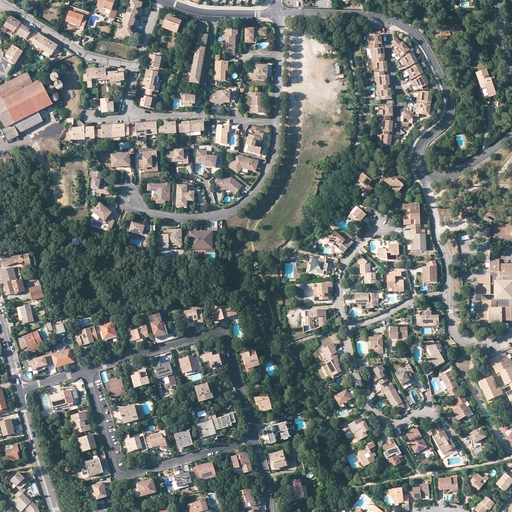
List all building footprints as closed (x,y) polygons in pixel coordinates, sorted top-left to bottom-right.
[(99,0),(99,3),(105,5),(104,8),(111,11),(112,11),(113,8),(115,0),(99,0)] [(133,5),(131,9),(142,13),(143,10),(141,9),(139,9),(139,7),(141,8),(143,4),(139,2),(139,1),(136,0),(132,0),(131,4),(133,5)] [(118,10),(113,8),(112,11),(111,11),(108,18),(114,20),(116,17),(117,11),(118,10)] [(142,13),(131,9),(129,9),(128,12),(127,15),(135,17),(136,14),(137,15),(141,16),(142,13)] [(84,28),(86,22),(83,21),(84,17),(69,12),(66,22),(84,28)] [(126,17),(125,20),(138,24),(139,21),(135,20),(134,20),(135,17),(127,15),(126,17)] [(11,16),(5,26),(8,28),(15,32),(16,31),(19,33),(23,26),(24,24),(11,16)] [(181,21),(168,16),(164,27),(177,32),(181,21)] [(138,24),(125,20),(125,23),(124,26),(125,26),(131,28),(132,26),(133,26),(137,27),(138,24)] [(441,38),(447,36),(459,35),(459,33),(463,32),(461,24),(457,25),(457,26),(454,26),(454,25),(449,26),(449,25),(445,26),(445,27),(440,28),(441,35),(436,35),(438,44),(443,43),(442,41),(441,38)] [(30,30),(23,26),(19,33),(18,34),(26,39),(27,38),(30,40),(34,34),(31,32),(31,33),(28,32),(30,30)] [(131,28),(125,26),(124,30),(122,30),(120,38),(126,40),(127,36),(132,38),(133,34),(132,33),(131,33),(131,32),(132,32),(135,33),(137,30),(132,29),(131,28)] [(235,32),(238,33),(238,28),(227,28),(226,37),(223,37),(223,48),(227,49),(227,53),(235,53),(236,35),(235,32)] [(267,29),(246,29),(246,43),(254,43),(254,36),(267,36),(267,29)] [(375,31),(368,32),(369,42),(370,42),(370,46),(377,45),(379,45),(383,45),(382,34),(375,35),(375,31)] [(38,36),(34,34),(30,40),(33,42),(32,44),(42,50),(48,40),(39,34),(38,36)] [(208,35),(199,34),(190,82),(199,84),(208,35)] [(397,37),(391,43),(394,46),(400,40),(397,37)] [(58,46),(48,40),(42,50),(52,56),(53,54),(56,56),(58,54),(60,50),(57,48),(58,46)] [(402,43),(400,40),(394,46),(396,48),(402,43)] [(396,48),(393,52),(397,57),(398,56),(400,59),(405,54),(410,50),(410,49),(404,42),(402,43),(396,48)] [(370,46),(369,46),(370,50),(371,50),(372,56),(373,56),(373,60),(380,59),(385,58),(386,58),(385,48),(383,48),(380,49),(377,49),(377,45),(370,46)] [(23,52),(13,46),(7,55),(11,57),(9,61),(15,65),(23,52)] [(148,66),(151,67),(159,69),(162,57),(161,57),(161,53),(155,52),(154,56),(150,55),(148,66)] [(407,57),(401,60),(404,66),(406,69),(411,66),(418,63),(413,54),(412,54),(407,57)] [(380,59),(373,60),(372,60),(373,63),(374,63),(374,70),(376,70),(376,73),(383,73),(385,72),(388,72),(387,62),(386,62),(385,62),(380,63),(380,59)] [(226,67),(228,67),(228,62),(216,62),(215,80),(225,81),(226,72),(226,67)] [(412,68),(407,71),(410,77),(411,80),(417,77),(424,74),(419,65),(412,68)] [(255,76),(259,76),(267,77),(268,66),(255,66),(255,71),(249,71),(249,79),(255,79),(255,76)] [(158,76),(159,69),(151,67),(150,70),(147,70),(145,79),(155,81),(156,76),(158,76)] [(106,69),(97,70),(97,79),(103,79),(103,81),(111,80),(110,73),(106,73),(106,69)] [(410,77),(407,71),(406,69),(401,71),(405,79),(410,77)] [(92,80),(97,79),(97,70),(87,71),(87,75),(83,75),(84,82),(88,82),(92,82),(92,80)] [(490,80),(487,71),(477,74),(481,85),(479,85),(485,100),(498,96),(494,86),(492,79),(490,80)] [(118,72),(110,73),(111,80),(111,83),(112,83),(122,82),(125,82),(124,73),(120,74),(118,75),(118,72)] [(0,93),(3,100),(0,101),(0,114),(7,127),(3,129),(6,135),(4,136),(7,142),(20,135),(19,134),(14,124),(38,111),(53,104),(41,81),(34,84),(28,73),(11,82),(10,79),(5,81),(5,82),(6,85),(4,86),(3,83),(0,83),(0,93)] [(383,73),(376,73),(375,73),(376,77),(377,83),(378,83),(378,87),(385,86),(389,86),(391,86),(390,75),(385,76),(383,76),(383,73)] [(418,79),(412,82),(417,91),(418,90),(422,88),(429,84),(425,75),(418,79)] [(156,82),(155,81),(145,79),(143,88),(146,89),(145,93),(152,94),(153,91),(155,91),(155,87),(159,88),(160,83),(156,82)] [(385,90),(385,86),(378,87),(377,87),(378,91),(379,97),(380,97),(380,101),(393,99),(392,89),(389,90),(385,90)] [(431,93),(419,91),(418,102),(423,102),(426,102),(431,103),(432,103),(433,93),(431,93)] [(229,100),(229,102),(235,102),(235,94),(229,94),(229,93),(219,92),(213,96),(215,99),(210,101),(213,107),(218,104),(222,102),(221,101),(224,99),(224,100),(229,100)] [(151,98),(152,94),(145,93),(144,96),(145,96),(145,99),(142,99),(141,106),(151,108),(153,100),(153,98),(151,98)] [(251,106),(251,113),(266,114),(266,108),(263,108),(263,97),(261,97),(261,93),(251,93),(251,97),(253,97),(252,106),(251,106)] [(185,96),(185,104),(185,106),(193,106),(193,103),(195,103),(195,105),(199,105),(199,101),(201,101),(202,98),(199,99),(199,98),(196,98),(196,96),(185,96)] [(108,99),(101,100),(102,108),(104,108),(104,113),(114,112),(113,102),(109,103),(108,99)] [(423,104),(417,104),(417,108),(416,113),(416,114),(420,114),(430,115),(431,105),(426,105),(423,104)] [(393,106),(380,107),(380,111),(379,111),(380,121),(381,121),(387,121),(387,117),(391,117),(394,117),(393,106)] [(43,122),(38,111),(14,124),(19,134),(43,122)] [(56,122),(63,118),(59,111),(53,114),(56,122)] [(408,112),(404,112),(403,125),(409,126),(409,123),(413,124),(414,117),(414,113),(411,113),(408,112)] [(165,126),(161,126),(162,134),(165,133),(165,134),(177,133),(177,132),(176,124),(176,121),(165,122),(165,126)] [(198,121),(190,122),(191,132),(201,131),(205,131),(204,122),(200,122),(200,123),(198,123),(198,121)] [(387,121),(381,121),(380,125),(379,135),(386,135),(386,131),(390,132),(393,132),(394,122),(391,122),(387,121)] [(191,132),(190,122),(183,123),(183,124),(180,125),(180,123),(176,124),(177,132),(181,131),(181,133),(191,132)] [(146,135),(145,123),(136,124),(136,128),(132,128),(133,136),(133,140),(138,140),(138,138),(146,137),(146,135)] [(158,134),(162,134),(161,126),(157,126),(157,123),(145,123),(146,135),(158,135),(158,134)] [(125,125),(114,126),(114,137),(121,137),(126,137),(126,136),(130,136),(129,128),(125,128),(125,125)] [(229,126),(217,125),(216,143),(227,144),(227,130),(229,130),(229,126)] [(108,138),(114,137),(114,126),(102,127),(102,130),(99,130),(99,138),(103,137),(103,138),(108,138)] [(99,138),(99,130),(95,130),(94,127),(85,128),(86,138),(91,137),(91,139),(95,139),(95,138),(99,138)] [(86,140),(86,138),(85,128),(73,129),(73,132),(70,133),(66,133),(67,137),(70,137),(70,140),(74,140),(78,140),(86,140)] [(256,142),(258,142),(260,143),(261,138),(262,138),(263,134),(255,132),(254,136),(249,135),(247,145),(249,146),(247,151),(260,155),(261,148),(257,147),(255,147),(256,142)] [(386,135),(379,135),(378,145),(392,146),(391,149),(395,149),(399,149),(400,142),(392,141),(392,139),(392,136),(390,135),(386,135)] [(178,160),(178,162),(184,162),(184,164),(189,164),(188,153),(184,153),(183,149),(175,150),(175,152),(166,152),(166,159),(175,158),(175,160),(178,160)] [(144,168),(147,168),(152,168),(152,169),(158,168),(158,161),(154,162),(154,158),(157,157),(157,151),(149,152),(149,156),(146,156),(146,160),(143,161),(139,161),(140,170),(145,169),(144,168)] [(206,161),(205,163),(205,166),(215,168),(217,157),(206,156),(207,152),(198,151),(196,160),(206,161)] [(121,164),(121,167),(127,166),(126,154),(108,155),(109,165),(121,164)] [(246,160),(245,158),(238,157),(230,167),(238,173),(242,168),(255,171),(258,161),(251,160),(250,161),(246,160)] [(101,193),(102,187),(99,186),(99,184),(102,172),(93,171),(92,179),(93,179),(91,188),(97,189),(96,193),(101,193)] [(392,185),(400,191),(404,186),(403,185),(406,181),(400,176),(398,179),(395,176),(396,175),(391,171),(387,176),(388,177),(385,182),(391,187),(392,185)] [(369,186),(370,184),(373,181),(363,174),(356,185),(364,190),(363,192),(368,196),(373,189),(372,188),(369,186)] [(233,188),(238,192),(242,186),(231,178),(217,180),(218,191),(229,189),(233,188)] [(158,201),(157,204),(162,204),(163,203),(165,203),(165,201),(169,201),(169,190),(167,190),(167,185),(148,185),(148,191),(157,192),(157,195),(153,195),(153,201),(156,201),(158,201)] [(187,207),(187,201),(187,198),(189,197),(194,197),(194,192),(187,191),(187,186),(178,185),(177,206),(187,207)] [(398,194),(400,191),(392,185),(391,187),(394,189),(393,190),(398,194)] [(114,215),(100,203),(93,212),(104,221),(106,218),(110,221),(114,215)] [(411,226),(421,225),(420,204),(403,205),(404,211),(411,210),(411,221),(404,221),(404,226),(411,226)] [(361,222),(365,218),(367,215),(359,209),(353,216),(350,220),(356,225),(355,225),(359,228),(363,223),(361,222)] [(128,220),(123,231),(125,232),(128,231),(130,232),(132,232),(133,234),(137,235),(139,235),(141,236),(145,238),(150,238),(150,233),(152,233),(152,226),(148,226),(148,225),(144,225),(140,224),(139,225),(137,224),(136,223),(132,222),(133,221),(128,220)] [(491,222),(487,226),(494,232),(498,227),(491,222)] [(199,232),(191,232),(191,250),(197,249),(207,249),(213,249),(213,237),(218,237),(218,228),(209,228),(210,232),(205,232),(205,234),(199,234),(199,232)] [(169,235),(165,236),(159,236),(160,249),(169,248),(169,246),(182,245),(182,230),(169,230),(169,231),(169,235)] [(351,244),(335,232),(331,237),(330,236),(329,244),(334,244),(344,253),(351,244)] [(415,245),(416,252),(426,251),(426,235),(421,235),(415,236),(415,245)] [(386,251),(386,249),(379,250),(379,258),(388,258),(388,261),(398,260),(397,255),(400,255),(399,246),(398,245),(389,245),(389,249),(389,251),(386,251)] [(191,255),(208,258),(208,255),(217,255),(217,254),(216,254),(216,249),(213,249),(207,249),(197,249),(191,250),(191,255)] [(29,254),(3,258),(5,263),(8,263),(8,265),(17,263),(19,263),(21,263),(22,262),(24,261),(24,260),(25,260),(26,265),(27,267),(32,266),(29,254)] [(317,275),(317,273),(310,272),(314,257),(311,256),(307,272),(317,275)] [(325,270),(326,264),(327,259),(314,257),(310,272),(317,273),(326,275),(327,271),(325,270)] [(363,285),(376,284),(376,280),(376,274),(371,274),(370,265),(368,265),(368,263),(363,258),(359,263),(361,265),(361,275),(365,274),(365,281),(363,281),(363,285)] [(500,261),(490,261),(490,276),(480,276),(480,285),(478,285),(478,295),(495,295),(495,299),(497,299),(497,301),(478,301),(478,320),(489,320),(489,322),(503,322),(503,320),(503,318),(511,318),(511,299),(511,298),(511,265),(500,265),(500,263),(500,261)] [(424,283),(437,283),(437,266),(431,266),(431,268),(424,268),(424,283)] [(14,268),(1,271),(4,280),(0,280),(0,284),(4,284),(12,282),(23,280),(22,277),(20,272),(19,267),(14,269),(14,268)] [(396,281),(396,280),(396,277),(402,277),(402,273),(389,273),(390,277),(388,277),(388,288),(396,288),(396,292),(404,292),(404,281),(398,281),(396,281)] [(23,280),(12,282),(15,294),(25,291),(23,280)] [(12,282),(4,284),(7,296),(15,294),(12,282)] [(320,297),(320,300),(329,299),(328,291),(333,290),(333,283),(318,284),(318,288),(314,288),(315,298),(320,297)] [(42,286),(30,289),(33,301),(45,298),(42,286)] [(369,303),(369,309),(375,309),(375,307),(378,307),(378,294),(356,295),(356,304),(367,303),(369,303)] [(30,304),(20,307),(23,323),(34,321),(30,304)] [(232,317),(231,311),(229,307),(221,309),(221,310),(212,312),(215,323),(224,320),(227,319),(232,317)] [(202,309),(184,311),(186,324),(204,322),(202,309)] [(326,310),(306,311),(307,326),(311,326),(311,329),(311,330),(327,325),(326,310)] [(434,323),(434,326),(439,326),(439,316),(436,316),(432,316),(432,313),(431,312),(419,312),(420,324),(434,323)] [(149,318),(151,324),(162,321),(160,315),(149,318)] [(166,334),(163,325),(162,321),(151,324),(155,339),(161,338),(161,336),(166,334)] [(70,332),(67,323),(64,324),(64,323),(56,325),(59,337),(65,335),(65,333),(66,332),(66,333),(70,332)] [(112,338),(117,337),(113,324),(100,327),(104,341),(112,338)] [(165,324),(163,325),(166,334),(161,336),(161,338),(169,336),(165,324)] [(146,325),(142,327),(142,329),(128,333),(130,343),(137,341),(138,344),(147,341),(146,339),(150,337),(146,325)] [(77,331),(81,346),(99,341),(95,326),(77,331)] [(399,337),(408,337),(407,327),(398,327),(398,328),(390,329),(391,339),(399,339),(399,337)] [(32,333),(38,346),(44,344),(37,330),(32,333)] [(32,351),(39,348),(38,346),(32,333),(23,336),(28,346),(30,345),(31,348),(32,351)] [(379,350),(383,349),(383,335),(378,335),(379,338),(375,338),(370,338),(370,343),(369,343),(369,348),(379,347),(379,350)] [(28,346),(23,336),(18,339),(22,349),(28,346)] [(434,356),(432,357),(429,359),(434,368),(445,363),(440,353),(442,352),(440,348),(442,347),(439,342),(435,344),(433,342),(426,342),(427,346),(428,348),(429,347),(434,356)] [(322,350),(329,362),(337,357),(338,357),(336,353),(337,353),(335,349),(336,348),(334,344),(322,350)] [(70,350),(53,354),(57,366),(73,361),(70,350)] [(256,350),(242,354),(245,365),(246,364),(248,369),(260,365),(256,350)] [(329,362),(322,350),(319,352),(326,363),(329,362)] [(52,366),(54,366),(51,353),(44,355),(44,357),(27,362),(29,367),(31,366),(32,371),(37,370),(37,372),(45,370),(46,368),(45,365),(47,364),(47,366),(52,366)] [(212,353),(199,357),(201,363),(209,361),(211,368),(222,365),(219,355),(213,357),(212,353)] [(494,360),(491,361),(497,375),(500,374),(506,387),(509,385),(511,387),(511,390),(511,391),(507,394),(511,404),(511,367),(509,361),(506,354),(494,360)] [(190,357),(179,360),(183,373),(197,369),(198,372),(203,370),(201,363),(199,357),(190,359),(190,357)] [(339,361),(337,357),(326,363),(333,377),(342,372),(339,366),(340,365),(338,362),(339,361)] [(160,362),(154,364),(158,378),(173,374),(169,362),(160,365),(160,362)] [(383,372),(385,371),(383,366),(379,368),(377,364),(368,369),(370,373),(371,372),(374,371),(377,376),(374,377),(373,378),(376,383),(379,381),(381,386),(389,381),(386,377),(385,377),(383,372)] [(410,380),(411,382),(414,380),(411,375),(414,373),(409,364),(406,366),(409,371),(397,377),(403,386),(407,384),(407,382),(410,380)] [(135,375),(131,376),(135,388),(150,383),(146,368),(138,371),(139,372),(135,373),(135,375)] [(446,384),(448,388),(454,399),(456,398),(462,395),(459,390),(461,389),(450,371),(441,376),(446,384)] [(493,377),(479,383),(489,405),(499,400),(498,398),(504,395),(502,391),(501,389),(499,390),(493,377)] [(117,380),(110,382),(107,383),(111,397),(126,393),(122,378),(117,380)] [(398,404),(402,402),(392,384),(381,390),(384,395),(386,394),(390,401),(391,400),(394,406),(398,404)] [(209,390),(208,385),(195,389),(200,404),(214,400),(212,393),(210,393),(209,390)] [(65,392),(61,393),(50,396),(54,410),(77,404),(76,399),(74,392),(73,388),(65,391),(65,392)] [(346,406),(346,404),(345,402),(351,399),(347,390),(341,393),(335,396),(341,408),(346,406)] [(462,395),(456,398),(461,405),(459,407),(453,410),(459,420),(472,412),(469,406),(467,407),(465,403),(468,401),(463,394),(462,395)] [(269,396),(255,400),(257,404),(258,404),(261,414),(276,410),(273,399),(270,400),(269,396)] [(124,423),(139,419),(137,413),(135,404),(119,409),(121,416),(124,423)] [(86,411),(71,415),(75,429),(80,428),(81,432),(91,430),(90,424),(86,426),(84,420),(88,419),(86,411)] [(225,417),(217,419),(220,429),(232,425),(232,424),(236,422),(233,413),(224,416),(225,417)] [(212,421),(198,424),(201,437),(216,433),(218,438),(222,436),(220,429),(217,419),(216,414),(211,415),(212,421)] [(11,419),(1,422),(5,436),(15,433),(11,419)] [(358,438),(360,441),(368,437),(370,431),(365,422),(363,423),(361,420),(349,426),(356,439),(358,438)] [(286,423),(277,425),(279,432),(280,432),(282,439),(290,437),(286,423)] [(279,432),(277,425),(266,428),(270,444),(276,442),(274,436),(278,435),(277,433),(279,432)] [(482,428),(470,434),(472,438),(471,439),(473,447),(482,446),(481,440),(487,437),(482,428)] [(412,448),(422,451),(428,448),(417,429),(407,434),(413,445),(412,448)] [(179,451),(182,450),(178,438),(190,435),(190,432),(175,437),(179,451)] [(449,441),(448,439),(444,432),(437,436),(442,445),(440,446),(444,455),(456,448),(451,440),(449,441)] [(145,438),(148,449),(160,446),(161,449),(168,447),(165,438),(163,439),(162,433),(145,438)] [(93,435),(79,439),(82,451),(96,447),(93,435)] [(129,444),(131,452),(143,449),(143,451),(148,450),(148,449),(145,438),(144,436),(131,439),(130,435),(124,436),(127,445),(129,444)] [(178,438),(182,450),(194,447),(190,435),(178,438)] [(389,443),(390,446),(393,450),(390,451),(385,454),(388,459),(391,457),(395,465),(401,462),(398,457),(402,455),(393,440),(389,443)] [(18,451),(19,451),(18,444),(13,445),(14,449),(6,451),(8,461),(20,458),(19,454),(18,451)] [(367,460),(362,463),(365,468),(376,462),(374,459),(377,457),(374,452),(377,451),(375,448),(376,448),(374,444),(364,449),(364,450),(359,453),(361,456),(364,457),(365,456),(367,460)] [(456,448),(444,455),(448,457),(458,452),(456,448)] [(273,464),(275,467),(275,470),(288,466),(283,451),(269,456),(271,462),(274,461),(274,464),(273,464)] [(248,452),(231,457),(235,469),(243,467),(244,473),(253,471),(248,452)] [(402,464),(401,462),(395,465),(391,457),(388,459),(393,469),(402,464)] [(100,458),(86,462),(90,476),(103,472),(100,458)] [(213,463),(193,468),(194,471),(197,482),(201,481),(201,482),(217,477),(213,463)] [(181,475),(175,476),(178,487),(197,482),(194,471),(184,474),(181,475)] [(20,490),(23,487),(30,481),(26,478),(25,478),(23,476),(19,473),(11,481),(20,490)] [(477,473),(474,476),(471,481),(467,484),(473,489),(474,487),(476,488),(479,490),(489,478),(485,475),(483,478),(477,473)] [(511,479),(506,474),(496,486),(504,493),(511,483),(511,479)] [(451,481),(451,478),(439,479),(439,483),(440,489),(452,488),(452,490),(458,489),(457,480),(451,481)] [(294,500),(305,497),(302,486),(300,480),(289,483),(294,500)] [(156,493),(153,481),(137,485),(139,489),(141,498),(156,493)] [(107,496),(103,482),(92,485),(97,499),(107,496)] [(104,482),(103,482),(107,496),(111,495),(109,488),(107,489),(104,482)] [(421,499),(421,497),(421,495),(430,494),(429,484),(420,485),(420,488),(413,488),(414,497),(414,499),(421,499)] [(24,509),(26,508),(32,502),(23,493),(26,491),(23,487),(20,490),(15,495),(18,499),(14,502),(16,504),(15,505),(22,511),(24,509)] [(251,488),(238,492),(240,500),(238,500),(241,510),(245,509),(246,508),(245,504),(250,502),(251,507),(261,504),(259,499),(255,500),(251,488)] [(135,499),(141,498),(139,489),(133,491),(135,499)] [(403,489),(392,490),(393,496),(393,500),(395,500),(399,499),(399,504),(404,503),(404,504),(409,503),(408,498),(408,496),(404,496),(403,489)] [(495,503),(487,497),(481,503),(475,509),(478,511),(484,511),(488,509),(489,510),(495,503)] [(206,499),(195,502),(196,507),(191,508),(192,511),(205,511),(209,510),(206,499)] [(30,511),(40,511),(39,508),(33,501),(32,502),(26,508),(28,511),(30,511)] [(189,511),(192,511),(191,508),(196,507),(195,502),(187,505),(189,511)]
